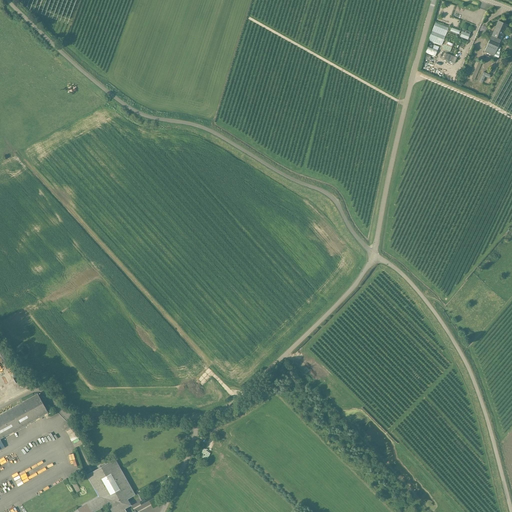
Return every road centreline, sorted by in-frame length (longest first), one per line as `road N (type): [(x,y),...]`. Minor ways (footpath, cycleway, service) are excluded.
road 1 (unclassified): [(373,256),(328,194),(220,136),(130,109),(6,0)]
road 2 (unclassified): [(511,511),(459,352),(403,277),(373,256)]
road 3 (unclassified): [(373,256),(433,0)]
road 4 (unclassified): [(195,417),(240,396),(351,290),(373,256)]
road 5 (unknown): [(405,106),(245,17)]
road 6 (unclassified): [(195,417),(68,412),(35,389)]
